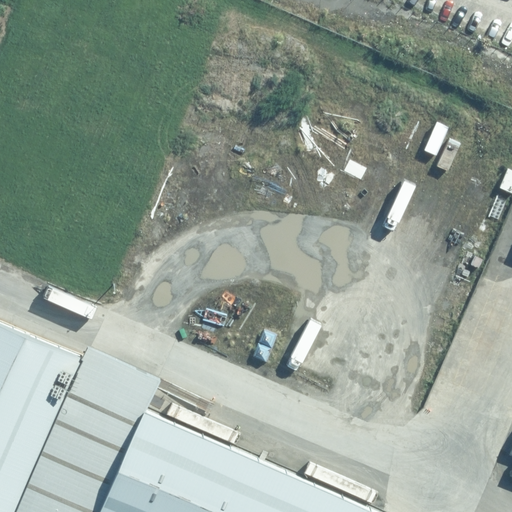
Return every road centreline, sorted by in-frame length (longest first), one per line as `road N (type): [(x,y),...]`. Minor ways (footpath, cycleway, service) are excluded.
road 1 (unknown): [(133,352),(312,429),(381,397),(426,280),(416,250),(390,218),(261,165),(227,167),(201,184)]
road 2 (unknown): [(328,193),(234,396)]
road 3 (unknown): [(201,184),(133,352)]
road 4 (unknown): [(0,295),(133,352)]
